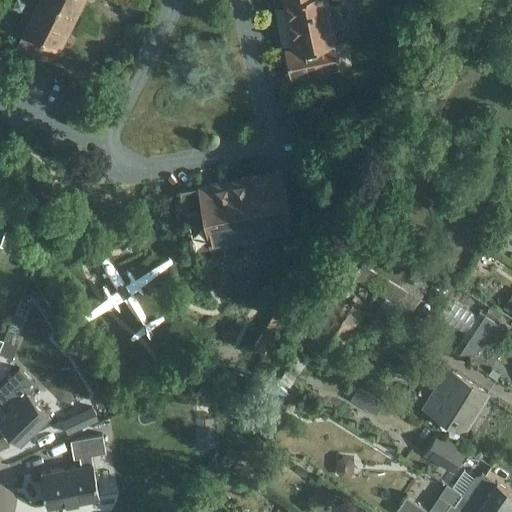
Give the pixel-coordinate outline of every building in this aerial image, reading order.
[(59,50),(84,0),(39,0),(24,32),(59,50)] [(290,74),(310,70),(340,63),(332,27),(344,24),(340,4),(328,6),(326,0),(285,0),(296,50),(286,52),(290,74)] [(213,259),(225,257),(223,243),(294,229),(282,170),(198,187),(213,259)] [(38,242),(26,238),(22,252),(33,255),(38,242)] [(323,249),(331,253),(335,246),(326,241),(323,249)] [(354,276),(412,312),(429,281),(372,247),(354,276)] [(144,311),(132,292),(117,269),(112,263),(110,260),(103,256),(102,255),(101,255),(100,256),(100,258),(102,265),(104,269),(107,274),(114,286),(123,298),(136,317),(148,328),(150,327),(144,311)] [(318,281),(329,260),(321,256),(309,276),(318,281)] [(511,293),(503,307),(511,312),(511,293)] [(333,361),(364,311),(339,296),(308,346),(333,361)] [(446,314),(473,324),(480,306),(453,296),(446,314)] [(490,306),(485,314),(496,321),(501,313),(490,306)] [(485,314),(474,331),(485,338),(496,321),(485,314)] [(268,348),(285,332),(274,320),(257,336),(268,348)] [(4,342),(0,352),(0,353),(12,359),(17,348),(14,346),(4,342)] [(354,373),(369,380),(387,389),(397,368),(365,351),(354,373)] [(294,358),(280,380),(288,385),(303,364),(294,358)] [(445,414),(451,417),(468,427),(489,394),(472,383),(453,372),(448,368),(437,386),(424,407),(442,418),(445,414)] [(34,391),(15,374),(0,391),(0,408),(9,417),(0,428),(0,442),(16,456),(43,425),(20,405),(34,391)] [(262,428),(273,411),(286,391),(277,384),(252,422),(262,428)] [(358,389),(352,399),(362,405),(369,395),(358,389)] [(92,407),(63,420),(69,433),(98,419),(92,407)] [(453,472),(466,450),(437,432),(423,454),(453,472)] [(81,466),(41,472),(46,507),(98,499),(91,455),(106,453),(103,434),(70,440),(73,458),(79,457),(81,466)] [(230,466),(239,452),(229,446),(220,460),(230,466)] [(240,497),(249,482),(215,461),(198,489),(223,504),(226,499),(216,493),(221,485),(240,497)] [(475,474),(462,494),(481,505),(490,511),(504,511),(511,501),(511,491),(482,472),(481,474),(475,474)] [(490,511),(481,505),(462,494),(459,491),(445,511),(490,511)] [(430,511),(406,496),(396,511),(397,511),(430,511)]
